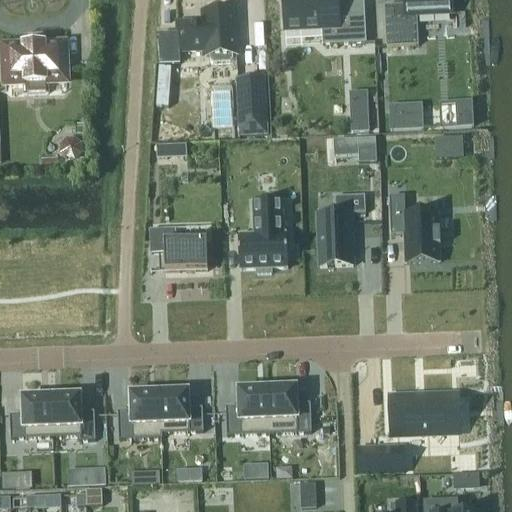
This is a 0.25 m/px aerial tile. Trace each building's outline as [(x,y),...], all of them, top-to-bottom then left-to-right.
[(282,0),(285,32),(321,31),(322,47),(366,45),(365,27),(339,28),(337,0),(282,0)] [(451,0),(403,0),(404,10),(384,11),(385,49),(417,48),(416,17),(452,16),(451,0)] [(203,24),(177,26),(178,38),(179,54),(204,52),(205,58),(210,58),(210,62),(213,65),(230,65),(233,61),(232,57),(237,57),(235,13),(203,14),(203,24)] [(178,38),(158,39),(159,67),(180,66),(179,54),(178,38)] [(24,48),(3,48),(4,87),(23,86),(24,97),(48,96),(48,85),(67,84),(65,46),(45,47),(24,48)] [(264,79),(236,80),(239,138),(267,136),(264,79)] [(442,104),(443,130),(476,129),(475,103),(442,104)] [(421,106),(388,108),(390,133),(422,132),(421,106)] [(367,113),(351,114),(353,135),(369,134),(367,113)] [(358,141),(359,158),(360,165),(376,165),(375,140),(358,141)] [(462,140),(435,141),(435,161),(463,161),(462,140)] [(60,147),(60,156),(66,162),(75,163),(82,156),(82,147),(76,141),(66,141),(60,147)] [(166,160),(166,148),(156,148),(157,160),(166,160)] [(57,169),(56,161),(42,162),(43,170),(57,169)] [(336,216),(317,217),(320,270),(353,268),(351,216),(366,215),(365,199),(335,200),(336,216)] [(404,199),(389,199),(390,237),(404,237),(405,266),(439,265),(437,215),(405,216),(404,199)] [(254,238),(238,238),(240,273),(257,272),(257,277),(271,276),(271,272),(288,271),(286,236),(283,236),(282,203),(253,204),(254,238)] [(175,231),(149,232),(150,256),(164,256),(165,274),(207,273),(206,242),(176,243),(175,231)] [(296,390),(267,392),(269,437),(311,435),(310,406),(297,407),(296,390)] [(239,409),(225,410),(227,439),(269,437),(267,392),(238,393),(239,409)] [(188,394),(159,396),(161,436),(162,436),(203,435),(202,410),(189,411),(188,394)] [(131,413),(117,414),(119,443),(162,441),(162,436),(161,436),(159,396),(130,397),(131,413)] [(81,399),(52,400),(53,440),(81,439),(81,444),(95,444),(94,414),(82,415),(81,399)] [(448,399),(396,401),(397,437),(449,435),(448,399)] [(23,417),(10,418),(10,442),(53,440),(52,400),(22,401),(23,417)] [(386,451),(357,452),(358,476),(387,475),(386,451)] [(202,472),(194,472),(194,485),(202,484),(202,472)] [(104,473),(91,473),(91,488),(104,488),(104,473)] [(14,476),(1,477),(2,492),(15,492),(14,476)] [(157,476),(149,476),(150,488),(158,488),(157,476)] [(477,477),(455,478),(455,491),(477,490),(477,477)] [(314,486),(300,486),(301,510),(315,510),(314,486)] [(86,497),(86,509),(102,508),(101,492),(85,493),(86,497)] [(77,509),(86,509),(86,497),(76,498),(77,509)] [(45,498),(35,499),(36,510),(45,510),(45,498)] [(35,499),(26,499),(26,510),(36,510),(35,499)] [(456,511),(456,503),(424,504),(424,511),(456,511)]
